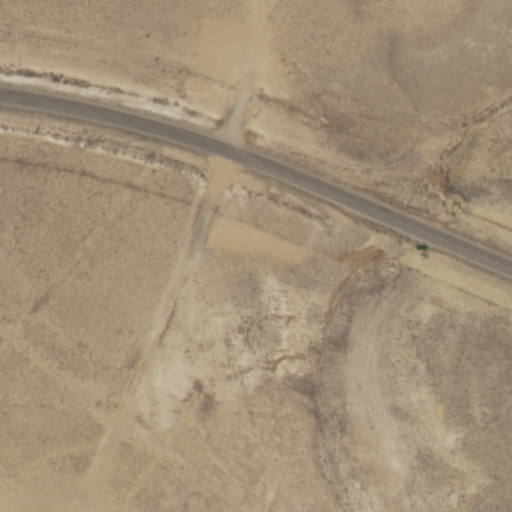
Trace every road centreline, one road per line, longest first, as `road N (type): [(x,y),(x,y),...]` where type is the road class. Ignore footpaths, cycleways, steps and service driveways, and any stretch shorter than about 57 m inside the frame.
road 1 (primary): [(0,97),(229,148),(511,269)]
road 2 (residential): [(89,511),(261,44)]
road 3 (residential): [(0,325),(124,419)]
road 4 (track): [(124,419),(240,511)]
